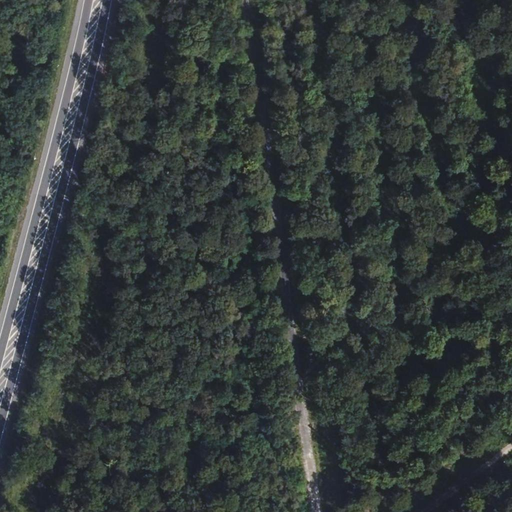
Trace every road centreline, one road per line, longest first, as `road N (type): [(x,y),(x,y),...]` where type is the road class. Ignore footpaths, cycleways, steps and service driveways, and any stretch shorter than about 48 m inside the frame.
road 1 (track): [(243,0),(315,511)]
road 2 (track): [(364,511),(511,85)]
road 3 (primary): [(0,419),(103,0)]
road 4 (primary): [(86,0),(0,352)]
road 5 (track): [(348,0),(511,82)]
